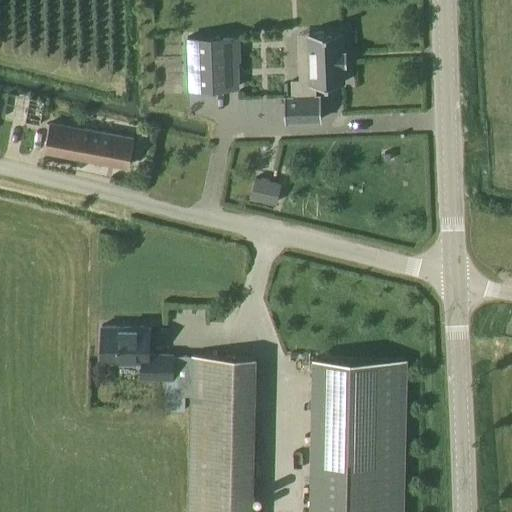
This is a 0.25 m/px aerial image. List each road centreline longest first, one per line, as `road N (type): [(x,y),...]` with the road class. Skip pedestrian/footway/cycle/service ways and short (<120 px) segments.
road 1 (unclassified): [(452,280),(0,162)]
road 2 (tertiary): [(452,280),(442,0)]
road 3 (tertiary): [(462,511),(452,280)]
